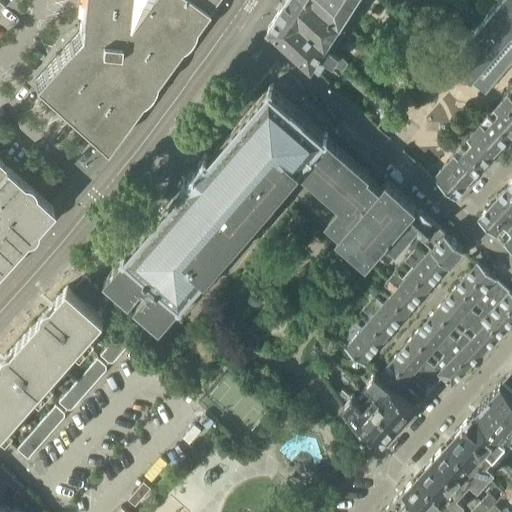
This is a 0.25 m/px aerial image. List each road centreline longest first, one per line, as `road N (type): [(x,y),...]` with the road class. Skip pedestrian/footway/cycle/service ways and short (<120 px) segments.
road 1 (residential): [(457,216),(236,17)]
road 2 (residential): [(361,511),(400,456),(511,346)]
road 3 (tertiary): [(236,17),(100,194)]
road 4 (residential): [(374,365),(483,241)]
road 5 (tertiary): [(100,194),(0,311)]
road 6 (residential): [(100,194),(0,106)]
